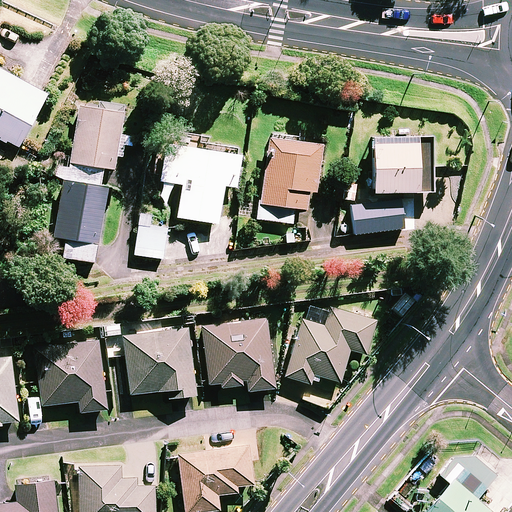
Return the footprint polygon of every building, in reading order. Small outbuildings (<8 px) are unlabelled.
[(49,88),(0,62),(0,132),(20,143),(49,88)] [(116,133),(123,101),(102,96),(100,107),(80,103),(53,236),(62,238),(59,255),(89,261),(105,184),(97,182),(100,166),(109,168),(112,153),(119,155),(121,145),(131,147),(133,137),(116,133)] [(428,134),(364,133),(363,189),(427,189),(428,134)] [(316,141),(263,136),(254,218),(289,222),(290,206),(309,208),(316,141)] [(235,151),(168,143),(162,195),(175,197),(173,216),(214,220),(219,184),(232,185),(235,151)] [(356,180),(338,178),(335,201),(352,204),(356,180)] [(165,225),(136,221),(131,253),(160,258),(165,225)] [(413,298),(397,288),(384,307),(399,318),(413,298)] [(371,319),(325,307),(321,325),(296,319),(282,375),(307,382),(309,373),(337,380),(345,348),(362,352),(371,319)] [(270,386),(264,318),(198,324),(205,387),(242,383),(242,389),(270,386)] [(192,393),(184,326),(119,333),(126,392),(164,388),(165,396),(192,393)] [(103,407),(95,339),(31,347),(38,404),(75,399),(76,411),(103,407)] [(0,422),(14,421),(8,355),(0,356),(0,422)] [(250,482),(245,443),(175,452),(182,511),(215,508),(214,493),(236,490),(235,484),(250,482)] [(492,473),(469,454),(451,455),(435,473),(445,481),(418,511),(489,511),(472,497),(492,473)] [(117,478),(116,464),(74,465),(75,511),(151,511),(150,484),(132,484),(132,477),(117,478)] [(0,511),(54,511),(49,477),(13,482),(15,500),(0,501),(0,511)]
